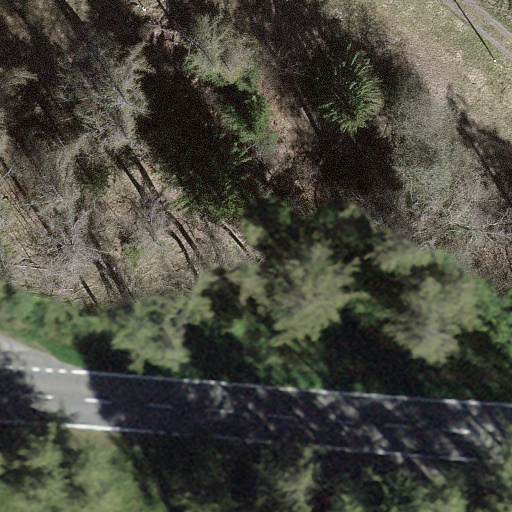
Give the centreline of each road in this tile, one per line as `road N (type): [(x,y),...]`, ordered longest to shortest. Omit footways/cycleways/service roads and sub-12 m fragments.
road 1 (tertiary): [(0,390),(511,433)]
road 2 (track): [(359,511),(188,443),(185,406)]
